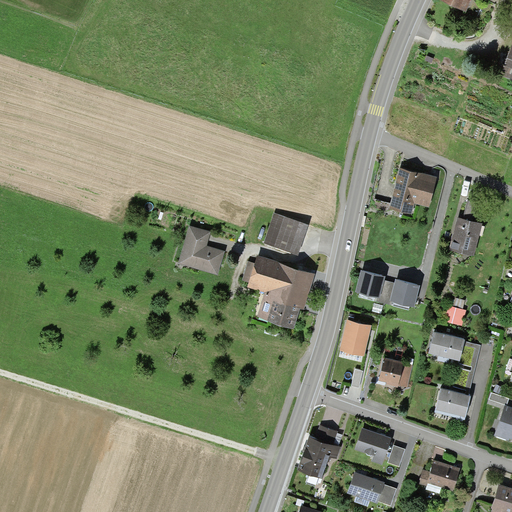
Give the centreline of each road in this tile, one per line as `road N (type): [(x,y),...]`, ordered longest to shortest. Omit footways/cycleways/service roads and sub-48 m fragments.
road 1 (track): [(282,463),(0,373)]
road 2 (tertiary): [(369,134),(307,392)]
road 3 (residential): [(483,456),(307,392)]
road 4 (residential): [(369,134),(511,192)]
road 5 (tertiary): [(417,0),(369,134)]
road 6 (tertiary): [(307,392),(266,511)]
